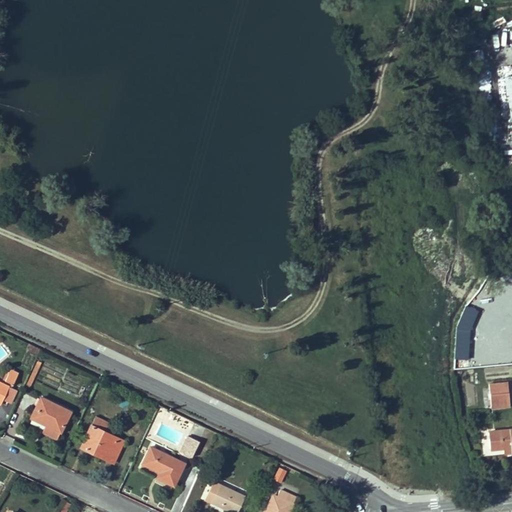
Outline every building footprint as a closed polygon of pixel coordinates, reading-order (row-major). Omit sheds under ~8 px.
[(511,118),(511,75),(503,77),(509,119),(511,118)] [(40,364),(37,362),(26,385),(30,387),(40,364)] [(13,385),(17,376),(11,373),(6,382),(13,385)] [(0,382),(0,399),(3,401),(9,387),(0,382)] [(488,384),(489,394),(508,393),(507,382),(488,384)] [(509,406),(508,393),(489,394),(490,408),(509,406)] [(70,412),(41,398),(31,417),(46,424),(45,425),(42,432),(57,439),(60,432),(70,412)] [(95,418),(92,426),(109,435),(113,427),(95,418)] [(87,435),(91,437),(84,450),(106,460),(108,457),(115,460),(124,442),(109,435),(92,426),(87,435)] [(511,453),(511,428),(488,431),(490,448),(504,447),(510,446),(511,453)] [(84,450),(91,437),(87,435),(81,448),(84,450)] [(199,442),(186,436),(179,452),(191,458),(199,442)] [(174,486),(184,464),(150,448),(143,464),(157,471),(157,470),(161,471),(157,478),(174,486)] [(286,473),(279,469),(273,481),(281,484),(286,473)] [(237,511),(245,497),(213,482),(204,501),(226,511),(237,511)] [(273,497),(265,511),(289,511),(296,499),(280,491),(276,498),(273,497)]
